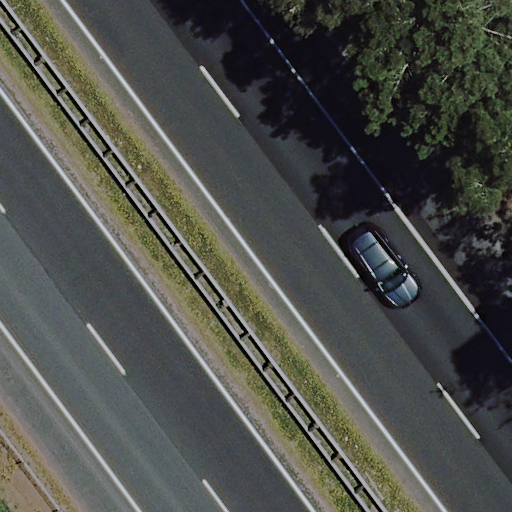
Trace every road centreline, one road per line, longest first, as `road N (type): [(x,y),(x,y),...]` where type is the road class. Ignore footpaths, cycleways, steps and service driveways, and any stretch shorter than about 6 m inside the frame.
road 1 (motorway): [(166,0),(511,458)]
road 2 (motorway): [(225,511),(0,202)]
